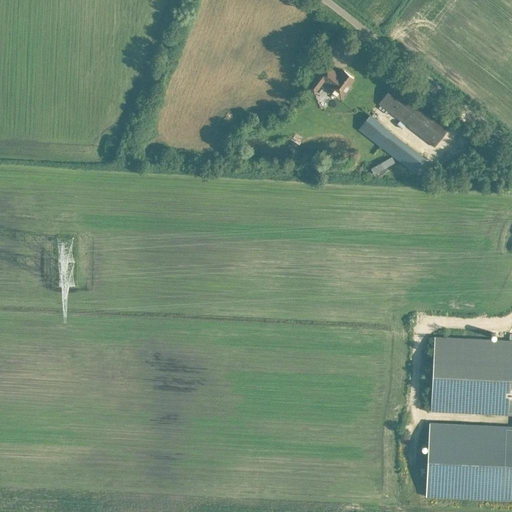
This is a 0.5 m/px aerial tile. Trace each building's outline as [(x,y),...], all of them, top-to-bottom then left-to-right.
[(340,76),(332,69),(324,79),(332,85),(330,88),(340,96),(354,78),(344,71),(340,76)] [(317,77),(309,88),(314,93),(323,82),(317,77)] [(379,103),(435,147),(452,124),(397,80),(379,103)] [(359,129),(415,173),(426,159),(399,137),(394,133),(370,115),(359,129)] [(511,340),(437,337),(433,410),(511,414),(511,340)] [(511,425),(430,422),(426,496),(511,500),(511,425)]
